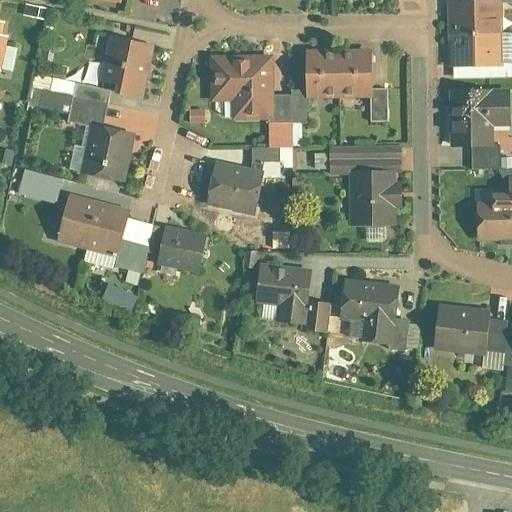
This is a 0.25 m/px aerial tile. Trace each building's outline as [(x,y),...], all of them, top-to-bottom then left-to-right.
[(485,0),(454,1),(454,68),(508,68),(508,0),(485,0)] [(160,44),(113,35),(103,89),(115,91),(150,97),(160,44)] [(377,49),(313,51),(313,89),(314,98),(378,97),(378,90),(377,49)] [(278,55),(214,56),(216,119),(280,117),(279,95),(278,55)] [(108,129),(115,91),(103,89),(80,85),(73,123),(94,127),(108,129)] [(511,87),(454,90),(457,146),(476,146),(505,144),(504,129),(511,129),(511,87)] [(313,89),(296,90),(297,95),(297,123),(298,123),(314,122),(314,98),(313,89)] [(393,122),(393,90),(378,90),(378,97),(379,122),(393,122)] [(297,123),(297,95),(279,95),(280,117),(280,123),(297,123)] [(208,110),(194,111),(195,123),(209,122),(208,110)] [(280,123),(274,123),(274,147),(283,147),(299,147),(298,123),(297,123),(280,123)] [(130,185),(139,135),(108,129),(94,127),(84,177),(130,185)] [(505,144),(476,146),(477,169),(507,168),(505,144)] [(274,147),(258,147),(258,162),(284,161),(283,147),(274,147)] [(268,171),(221,161),(211,204),(259,214),(268,171)] [(403,172),(356,172),(356,225),(403,225),(403,172)] [(73,182),(41,175),(37,191),(70,198),(73,182)] [(135,209),(77,193),(64,241),(122,257),(135,209)] [(511,195),(498,196),(499,213),(511,212),(511,195)] [(483,214),(483,242),(511,242),(511,212),(499,213),(483,214)] [(205,274),(212,234),(171,226),(164,266),(205,274)] [(168,229),(156,227),(151,251),(163,254),(168,229)] [(146,272),(152,246),(128,241),(123,267),(146,272)] [(315,271),(266,265),(259,318),(308,324),(315,271)] [(348,315),(375,319),(371,342),(396,346),(400,323),(402,323),(408,286),(354,278),(348,315)] [(142,298),(114,285),(107,302),(135,315),(142,298)] [(334,334),(338,303),(314,300),(310,331),(334,334)] [(445,304),(439,350),(491,357),(491,354),(496,320),(497,310),(445,304)] [(511,342),(511,322),(496,320),(491,354),(510,356),(511,342)]
